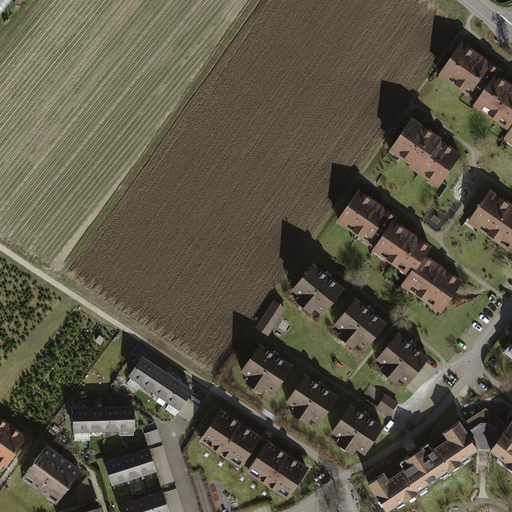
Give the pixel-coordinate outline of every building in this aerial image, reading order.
[(459,43),(439,75),(477,99),(472,107),(509,130),(504,138),(511,143),(511,88),(496,78),(502,69),(459,43)] [(416,113),(392,143),(438,180),(462,150),(416,113)] [(511,199),(491,186),(469,220),(511,248),(511,199)] [(356,192),(338,223),(376,245),(372,252),(411,275),(403,288),(441,310),(459,280),(422,258),(429,247),(391,225),(397,216),(356,192)] [(313,265),(292,294),(323,317),(344,288),(313,265)] [(259,327),(270,335),(289,309),(278,301),(259,327)] [(353,301),(332,330),(363,353),(384,324),(353,301)] [(397,331),(375,360),(406,383),(428,354),(397,331)] [(258,342),(237,370),(267,393),(289,364),(258,342)] [(154,366),(142,357),(130,375),(143,383),(154,366)] [(166,374),(154,366),(143,383),(155,391),(166,374)] [(308,372),(287,401),(318,423),(339,395),(308,372)] [(179,382),(166,374),(155,391),(167,399),(179,382)] [(191,391),(179,382),(167,399),(180,408),(191,391)] [(387,395),(378,408),(390,416),(399,403),(387,395)] [(354,404),(333,433),(364,456),(385,427),(354,404)] [(119,408),(104,409),(105,429),(120,429),(119,408)] [(134,408),(119,408),(120,429),(135,428),(134,408)] [(89,409),(74,410),(75,440),(90,439),(90,430),(89,409)] [(104,409),(89,409),(90,430),(105,429),(104,409)] [(221,410),(201,440),(240,466),(260,436),(221,410)] [(0,418),(0,468),(2,469),(25,436),(0,418)] [(385,471),(368,482),(387,511),(481,449),(461,420),(445,431),(448,437),(432,448),(429,443),(404,459),(407,464),(389,476),(385,471)] [(511,426),(493,452),(511,466),(511,426)] [(160,428),(146,432),(150,446),(164,442),(160,428)] [(268,443),(249,472),(287,498),(307,469),(268,443)] [(48,446),(25,479),(57,502),(81,469),(48,446)] [(150,449),(135,454),(142,473),(156,468),(150,449)] [(135,454),(121,458),(127,478),(142,473),(135,454)] [(121,458),(106,463),(113,482),(127,478),(121,458)] [(92,486),(77,490),(81,504),(96,500),(92,486)] [(164,492),(149,497),(154,511),(168,511),(170,511),(164,492)] [(154,511),(149,497),(135,502),(138,511),(154,511)] [(138,511),(135,502),(120,507),(122,511),(138,511)]
